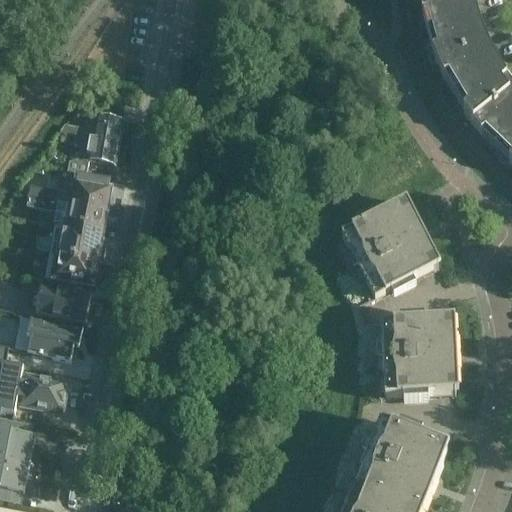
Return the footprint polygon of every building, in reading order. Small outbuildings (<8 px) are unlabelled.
[(419,0),(422,19),(428,19),(438,54),(433,56),(444,82),(450,80),(468,111),(464,115),(481,138),(486,134),(511,158),(511,159),(509,164),(511,166),(511,90),(506,83),(493,60),(482,36),(475,11),(473,0),(419,0)] [(76,131),(65,128),(64,134),(76,136),(75,140),(119,148),(124,125),(87,118),(85,132),(76,131)] [(115,169),(119,148),(75,140),(74,145),(82,146),(79,162),(69,165),(67,177),(79,179),(86,180),(87,181),(90,165),(115,169)] [(87,181),(86,180),(79,179),(78,185),(74,184),(74,187),(72,187),(70,198),(31,191),(29,201),(43,204),(44,202),(56,204),(57,206),(107,215),(111,193),(99,191),(101,183),(87,181)] [(103,237),(107,215),(57,206),(56,204),(44,202),(43,204),(29,201),(27,210),(67,217),(64,229),(60,228),(60,230),(63,231),(63,229),(103,237)] [(351,274),(349,274),(351,277),(352,279),(355,284),(359,288),(362,292),(366,300),(350,308),(358,337),(376,337),(376,346),(375,351),(375,355),(374,360),(374,366),(374,368),(375,372),(375,376),(376,380),(377,382),(378,387),(379,403),(404,402),(404,407),(429,406),(429,401),(456,399),(455,382),(458,382),(456,343),(453,343),(452,325),(425,327),(424,321),(400,323),(400,328),(364,330),(359,312),(391,296),(394,301),(416,289),(414,285),(438,272),(430,256),(433,255),(415,220),(412,221),(405,206),(380,219),(377,214),(355,225),(358,230),(341,238),(351,256),(345,259),(347,264),(349,269),(351,274)] [(97,266),(103,237),(63,229),(63,231),(60,230),(58,239),(53,238),(49,258),(97,266)] [(93,291),(97,266),(49,258),(45,282),(53,283),(53,285),(63,286),(61,293),(84,298),(85,290),(93,291)] [(17,313),(17,315),(76,327),(78,316),(88,319),(92,301),(22,288),(22,290),(25,290),(21,314),(17,313)] [(0,295),(0,313),(11,316),(14,298),(0,295)] [(83,333),(22,321),(20,320),(17,335),(31,337),(27,356),(41,359),(40,361),(52,364),(53,361),(71,365),(74,346),(80,347),(83,333)] [(0,364),(6,366),(8,351),(0,349),(0,364)] [(21,370),(9,367),(8,377),(19,379),(21,370)] [(16,406),(23,408),(22,410),(62,417),(62,413),(63,413),(65,412),(66,406),(64,404),(67,387),(59,386),(27,379),(25,394),(18,393),(16,406)] [(0,422),(0,462),(29,469),(35,440),(11,436),(13,425),(0,422)] [(424,511),(427,507),(429,508),(443,471),(441,470),(447,454),(422,444),(423,439),(400,430),(398,435),(376,426),(369,442),(367,444),(366,446),(363,450),(361,454),(359,459),(357,464),(356,469),(355,474),(355,479),(343,508),(340,511),(424,511)] [(24,497),(29,469),(0,462),(0,504),(9,506),(11,494),(24,497)]
